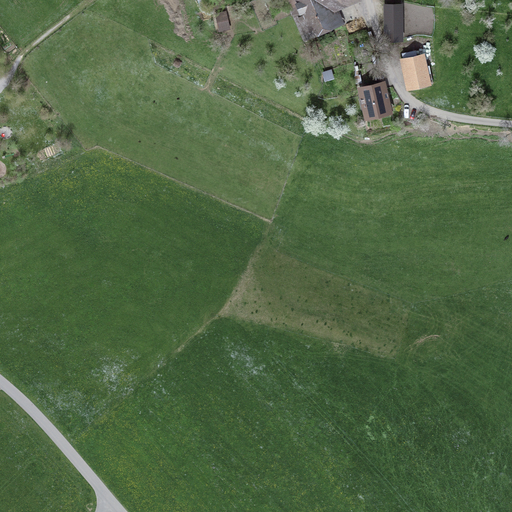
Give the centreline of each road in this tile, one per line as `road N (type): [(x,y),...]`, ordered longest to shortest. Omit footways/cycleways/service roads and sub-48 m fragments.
road 1 (unclassified): [(367,0),(407,105),(511,128)]
road 2 (unclassified): [(114,506),(0,383)]
road 3 (track): [(0,86),(31,48),(93,0)]
